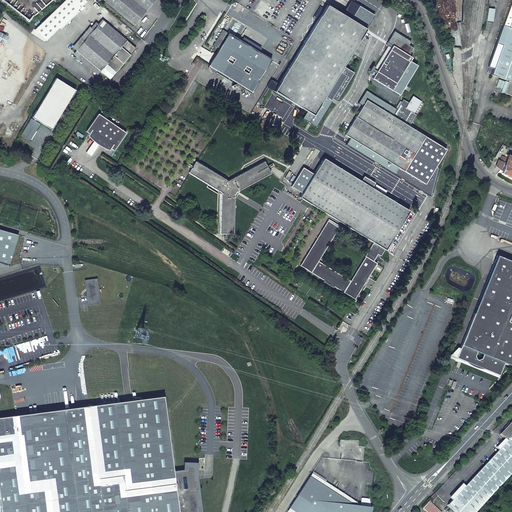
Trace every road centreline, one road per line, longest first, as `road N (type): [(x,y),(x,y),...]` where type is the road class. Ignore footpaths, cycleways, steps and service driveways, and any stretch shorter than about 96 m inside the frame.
road 1 (residential): [(410,237),(340,368),(411,498)]
road 2 (residential): [(181,0),(109,88),(0,10)]
road 3 (residential): [(412,0),(475,160),(511,190)]
road 4 (unknown): [(471,246),(445,260),(418,313),(401,318),(368,371),(371,398),(359,408)]
road 5 (unknown): [(325,145),(385,32),(382,15),(362,0)]
road 6 (secondary): [(511,393),(411,498)]
road 7 (unknown): [(471,246),(483,273),(446,374)]
road 8 (unknown): [(402,409),(441,312),(440,302),(424,295)]
road 9 (unclassified): [(0,170),(44,189),(61,210),(69,263)]
